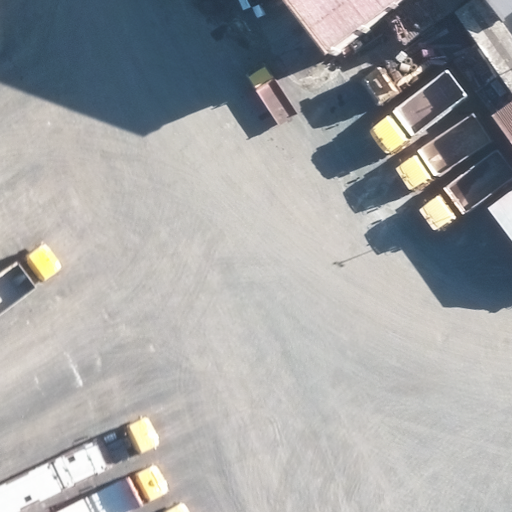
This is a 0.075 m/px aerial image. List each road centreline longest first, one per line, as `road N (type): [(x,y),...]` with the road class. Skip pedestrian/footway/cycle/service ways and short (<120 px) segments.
road 1 (unknown): [(387,469),(84,0)]
road 2 (unknown): [(511,401),(387,469)]
